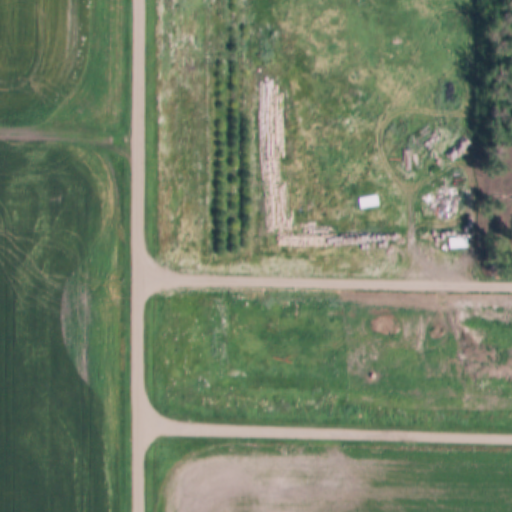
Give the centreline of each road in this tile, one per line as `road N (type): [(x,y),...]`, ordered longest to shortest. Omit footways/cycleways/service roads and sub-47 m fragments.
road 1 (residential): [(139,511),(139,0)]
road 2 (track): [(0,119),(139,137)]
